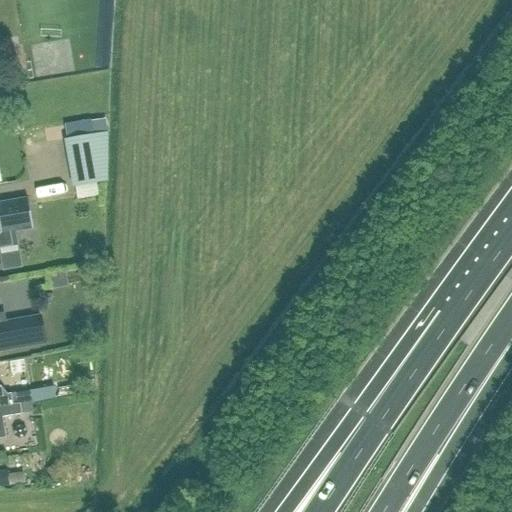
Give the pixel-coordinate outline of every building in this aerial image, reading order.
[(109,135),(71,142),(78,185),(107,180),(109,135)] [(0,246),(10,245),(8,233),(32,229),(27,199),(0,203),(0,246)] [(0,351),(42,344),(37,313),(1,320),(0,313),(0,351)] [(0,407),(20,404),(31,402),(30,392),(0,396),(0,407)] [(0,438),(5,438),(1,418),(21,414),(20,404),(0,407),(0,438)] [(54,489),(86,486),(85,470),(52,473),(54,489)]
